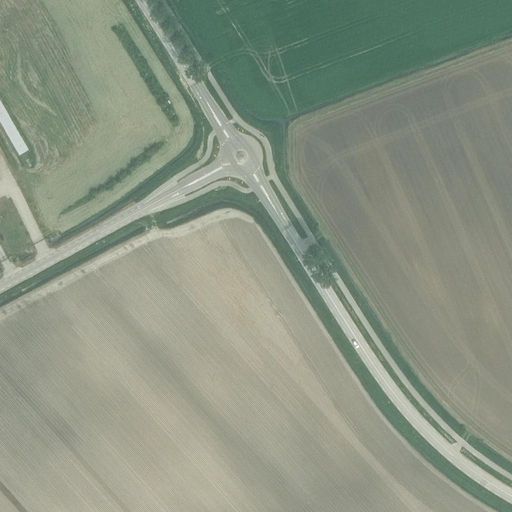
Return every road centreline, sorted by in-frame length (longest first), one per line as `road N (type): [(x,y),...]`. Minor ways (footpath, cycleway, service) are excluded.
road 1 (secondary): [(511,498),(436,446),(389,395),(250,170)]
road 2 (tertiary): [(0,287),(224,166)]
road 3 (secondary): [(229,139),(142,0)]
